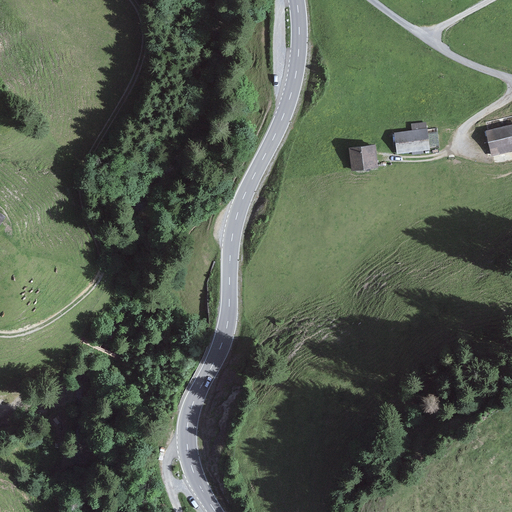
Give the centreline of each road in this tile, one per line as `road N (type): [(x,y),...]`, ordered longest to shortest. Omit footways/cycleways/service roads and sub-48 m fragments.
road 1 (secondary): [(296,0),(293,87),(236,218),(226,333),(189,413),(191,466),(215,511)]
road 2 (track): [(104,266),(82,174),(139,71),(146,31),(136,0)]
road 3 (track): [(0,334),(34,329),(66,310),(104,266)]
